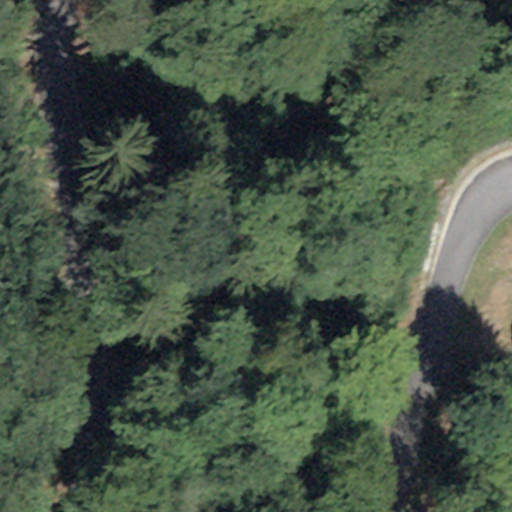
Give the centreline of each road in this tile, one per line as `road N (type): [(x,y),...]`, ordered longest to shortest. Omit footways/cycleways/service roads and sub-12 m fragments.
road 1 (unclassified): [(87,511),(52,59),(55,0)]
road 2 (unclassified): [(511,191),(480,228),(416,406),(393,511)]
